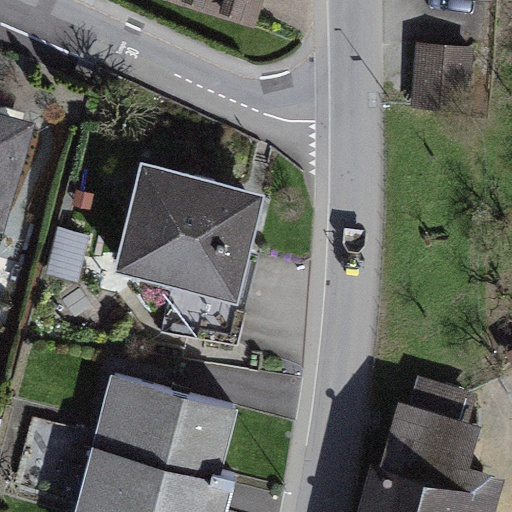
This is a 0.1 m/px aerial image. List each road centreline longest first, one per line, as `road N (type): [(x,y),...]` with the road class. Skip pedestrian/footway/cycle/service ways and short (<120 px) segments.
road 1 (residential): [(359,121),(350,318),(322,511)]
road 2 (residential): [(359,121),(288,121),(260,112),(17,0)]
road 3 (residential): [(357,0),(359,121)]
